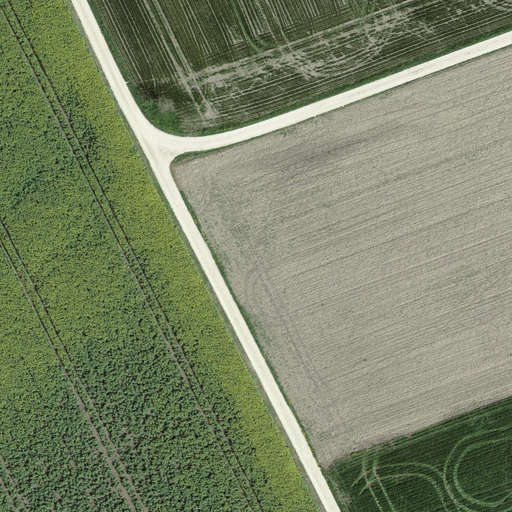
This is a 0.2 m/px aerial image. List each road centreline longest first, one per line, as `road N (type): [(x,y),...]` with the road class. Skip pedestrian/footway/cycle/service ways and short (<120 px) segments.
road 1 (track): [(146,138),(333,511)]
road 2 (track): [(146,138),(198,144),(253,131),(511,38)]
road 3 (track): [(77,0),(146,138)]
